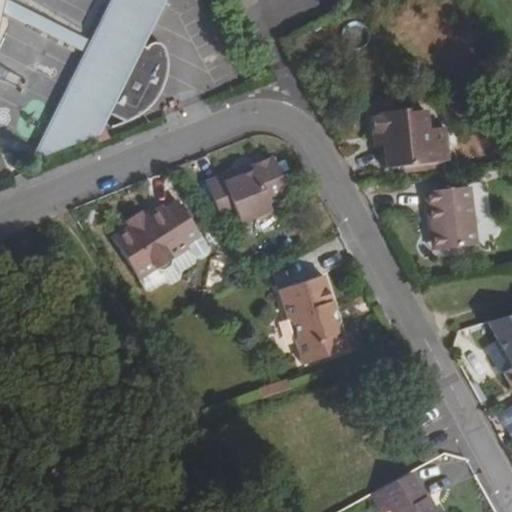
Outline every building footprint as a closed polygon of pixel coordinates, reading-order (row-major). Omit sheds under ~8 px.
[(0,0),(0,19),(2,9),(89,52),(65,102),(94,116),(84,134),(91,136),(108,131),(121,127),(135,119),(154,99),(162,89),(164,85),(168,71),(168,64),(166,58),(164,55),(160,51),(150,46),(169,7),(154,0),(115,0),(95,41),(9,0),(0,0)] [(33,164),(121,127),(108,131),(91,136),(84,134),(94,116),(65,102),(33,164)] [(387,140),(388,150),(391,172),(451,164),(446,129),(433,131),(430,112),(413,114),(412,113),(375,117),(378,141),(387,140)] [(380,151),(388,150),(387,140),(378,141),(380,151)] [(236,172),(207,183),(223,223),(238,217),(241,224),(255,220),(256,223),(267,218),(268,213),(270,212),(268,205),(291,196),(288,191),(290,187),(287,181),(284,180),(276,160),(237,175),(236,172)] [(443,236),(445,251),(483,247),(476,189),(431,195),(436,237),(443,236)] [(130,228),(128,224),(111,235),(138,277),(155,267),(171,256),(188,246),(185,242),(198,233),(175,198),(162,207),(160,203),(142,215),(144,219),(130,228)] [(125,220),(128,224),(130,228),(144,219),(142,215),(139,210),(125,220)] [(438,252),(445,251),(443,236),(436,237),(438,252)] [(171,256),(155,267),(158,269),(161,269),(171,263),(171,262),(174,261),(171,256)] [(324,277),(278,292),(287,323),(291,325),(296,338),(292,341),(300,366),(346,352),(337,324),(339,322),(335,310),(333,310),(324,277)] [(511,350),(502,356),(510,371),(507,372),(511,382),(511,350)] [(268,397),(297,387),(294,380),(266,388),(268,397)] [(297,389),(297,387),(268,397),(269,397),(297,389)] [(381,492),(392,511),(436,511),(428,498),(423,500),(410,476),(381,492)] [(392,511),(381,492),(375,495),(385,511),(392,511)]
